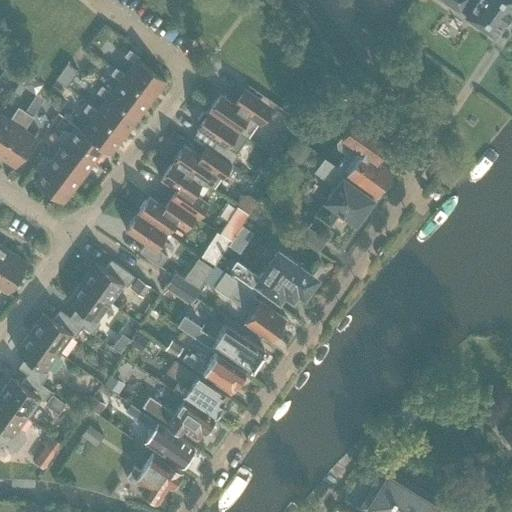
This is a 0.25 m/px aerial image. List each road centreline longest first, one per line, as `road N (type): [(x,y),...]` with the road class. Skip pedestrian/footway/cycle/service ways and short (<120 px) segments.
road 1 (residential): [(186,511),(421,174),(428,150),(423,130),(331,0)]
road 2 (residential): [(72,234),(193,75),(94,0)]
road 3 (residential): [(0,339),(72,234)]
